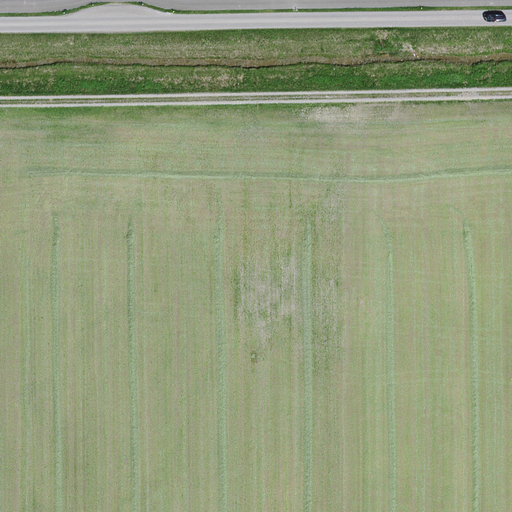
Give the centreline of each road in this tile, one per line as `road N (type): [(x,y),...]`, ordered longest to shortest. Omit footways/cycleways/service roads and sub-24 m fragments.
road 1 (track): [(511,90),(0,99)]
road 2 (unclassified): [(511,18),(0,25)]
